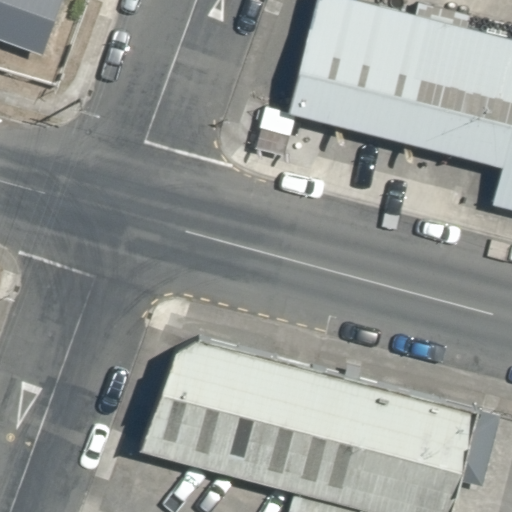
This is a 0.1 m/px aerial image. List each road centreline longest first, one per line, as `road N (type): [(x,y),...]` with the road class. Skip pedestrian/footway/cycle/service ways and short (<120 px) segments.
road 1 (secondary): [(120,216),(511,318)]
road 2 (residential): [(12,511),(120,216)]
road 3 (residential): [(120,216),(195,0)]
road 4 (secondary): [(0,182),(120,216)]
